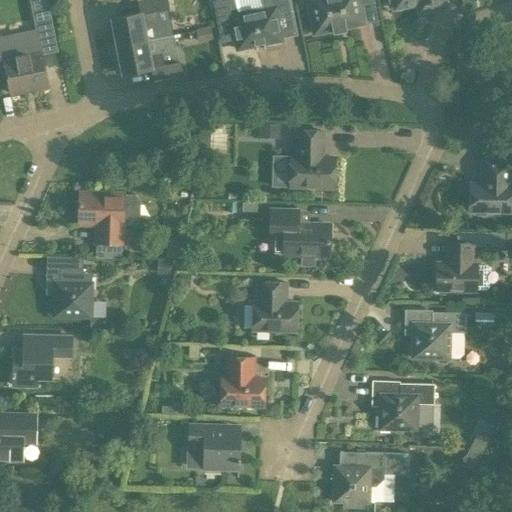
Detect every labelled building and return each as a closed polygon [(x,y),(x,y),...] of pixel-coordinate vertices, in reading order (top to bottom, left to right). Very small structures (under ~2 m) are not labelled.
[(31,0),(36,26),(51,23),(47,0),(31,0)] [(113,19),(118,47),(147,41),(145,28),(157,26),(154,12),(170,10),(167,0),(148,0),(139,2),(142,14),(113,19)] [(263,0),(265,9),(237,15),(234,0),(212,0),(221,42),(235,39),(237,50),(282,41),(277,16),(291,13),(288,0),(263,0)] [(307,0),(314,34),(333,31),(334,33),(346,31),(345,28),(364,24),(360,5),(373,2),(372,0),(307,0)] [(417,5),(419,13),(447,8),(445,0),(392,0),(395,10),(417,5)] [(213,40),(210,27),(196,30),(199,43),(213,40)] [(9,93),(48,86),(39,42),(37,30),(0,37),(0,67),(4,66),(9,93)] [(150,55),(147,41),(118,47),(123,75),(152,69),(154,81),(182,76),(180,63),(164,66),(162,53),(150,55)] [(199,124),(199,131),(198,157),(228,158),(229,124),(199,124)] [(279,125),(259,125),(259,137),(279,137),(279,125)] [(291,190),(336,192),(337,161),(320,161),(321,151),(325,151),(325,135),(299,134),(298,160),(292,160),(291,190)] [(511,184),(509,185),(510,161),(482,160),(481,184),(471,184),(470,211),(511,212),(511,184)] [(138,207),(135,196),(78,195),(78,224),(95,225),(95,244),(120,244),(120,226),(134,227),(138,216),(138,207)] [(254,203),(241,203),(241,211),(254,211),(254,203)] [(329,225),(297,224),(297,211),(271,211),(271,239),(283,239),(282,256),(301,256),(301,265),(303,267),(313,267),(315,266),(315,256),(329,257),(329,225)] [(511,233),(501,233),(501,249),(511,249),(511,233)] [(177,244),(166,244),(166,258),(177,258),(177,244)] [(436,291),(475,292),(475,291),(485,291),(489,287),(489,269),(486,265),(475,264),(476,264),(472,262),(472,244),(446,244),(445,263),(437,263),(436,291)] [(170,262),(159,262),(159,274),(170,274),(170,262)] [(81,273),(81,270),(46,269),(46,284),(53,284),(53,317),(90,318),(90,274),(81,273)] [(189,274),(179,273),(178,283),(188,284),(189,274)] [(252,331),(296,331),(296,303),(285,303),(285,282),(256,282),(256,302),(252,302),(252,331)] [(462,339),(449,338),(449,333),(466,334),(467,314),(433,313),(432,325),(413,324),(412,357),(458,359),(462,355),(462,339)] [(494,327),(494,313),(475,313),(475,327),(494,327)] [(50,357),(69,358),(69,340),(42,339),(42,350),(12,349),(11,387),(35,388),(35,380),(50,380),(50,357)] [(220,406),(262,406),(263,379),(252,379),(253,359),(226,358),(225,382),(221,382),(220,406)] [(372,382),(372,395),(380,395),(379,429),(416,429),(416,405),(434,405),(434,385),(400,385),(400,382),(372,382)] [(21,444),(34,444),(35,416),(9,416),(9,429),(0,429),(0,461),(20,462),(21,444)] [(188,425),(188,447),(187,468),(202,468),(202,470),(237,472),(238,438),(227,438),(228,426),(205,426),(188,425)] [(481,456),(490,439),(477,432),(469,450),(481,456)] [(481,456),(469,450),(460,467),(473,473),(481,456)] [(363,502),(367,503),(367,501),(382,502),(383,474),(402,475),(406,472),(406,454),(340,452),(339,479),(334,479),(334,501),(343,501),(343,507),(362,507),(363,502)]
